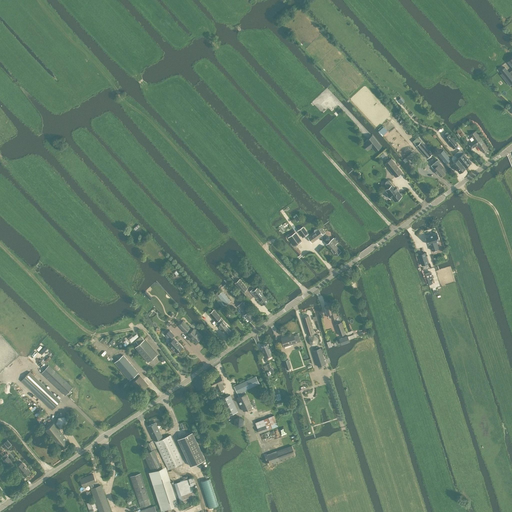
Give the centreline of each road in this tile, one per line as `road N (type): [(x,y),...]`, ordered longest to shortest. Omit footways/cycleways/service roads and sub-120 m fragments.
road 1 (tertiary): [(511,147),(0,509)]
road 2 (track): [(124,352),(105,349),(0,244)]
